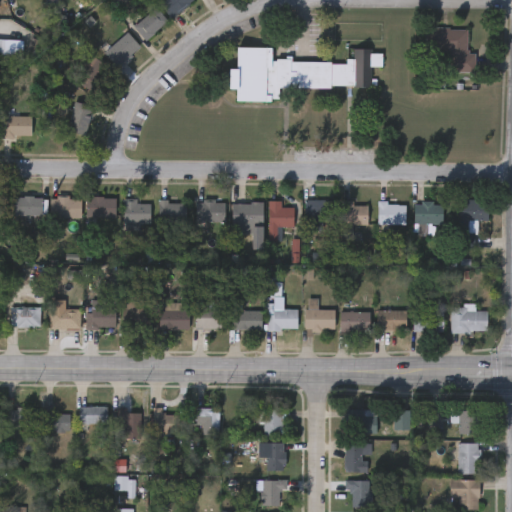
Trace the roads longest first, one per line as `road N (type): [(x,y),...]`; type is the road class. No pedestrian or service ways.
road 1 (residential): [(0,172),(511,175)]
road 2 (secondary): [(0,372),(511,372)]
road 3 (residential): [(112,173),(120,126),(141,88),(220,27),(274,0)]
road 4 (residential): [(314,373),(315,511)]
